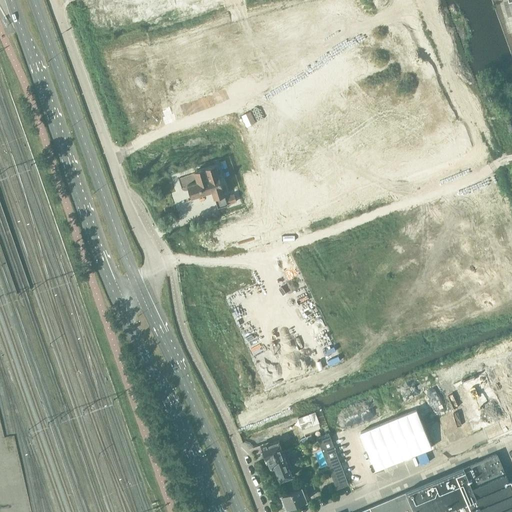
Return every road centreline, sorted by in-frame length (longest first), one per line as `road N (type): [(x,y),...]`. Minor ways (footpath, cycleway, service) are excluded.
road 1 (primary): [(13,0),(117,300)]
road 2 (primary): [(140,289),(34,0)]
road 3 (unclassified): [(140,289),(149,251),(55,0)]
road 4 (primary): [(239,511),(140,289)]
road 5 (primary): [(117,300),(216,511)]
road 6 (unknown): [(108,153),(220,112),(312,98)]
road 7 (unclassified): [(337,511),(493,451)]
